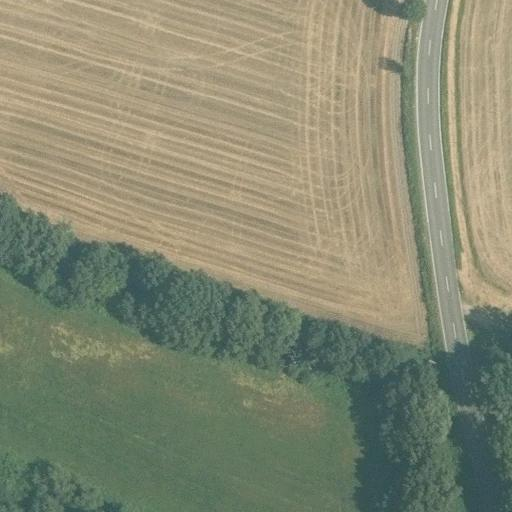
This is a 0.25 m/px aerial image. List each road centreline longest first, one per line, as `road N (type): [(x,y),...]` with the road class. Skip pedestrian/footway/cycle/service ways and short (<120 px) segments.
road 1 (tertiary): [(493,511),(429,171),(436,0)]
road 2 (track): [(0,288),(147,347),(213,396)]
